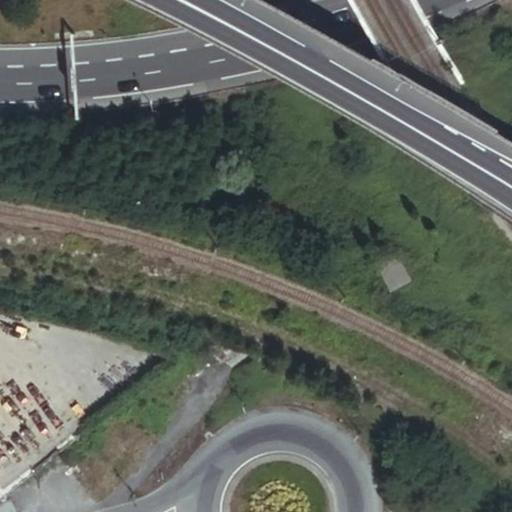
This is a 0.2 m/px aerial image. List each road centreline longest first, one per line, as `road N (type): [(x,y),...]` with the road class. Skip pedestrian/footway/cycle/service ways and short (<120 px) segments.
road 1 (trunk): [(0,76),(201,56),(398,0)]
road 2 (primary): [(511,178),(196,0)]
road 3 (secondary): [(364,511),(356,472),(340,450),(291,427),(238,437),(202,478)]
